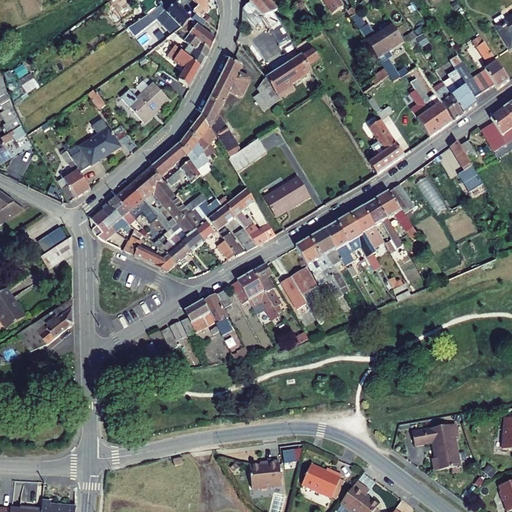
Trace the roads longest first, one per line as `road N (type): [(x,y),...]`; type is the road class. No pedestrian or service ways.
road 1 (residential): [(183,300),(359,198),(511,90)]
road 2 (residential): [(89,462),(312,426),(365,450),(446,511)]
road 3 (tertiary): [(230,0),(228,33),(181,121),(74,217)]
road 4 (tertiary): [(74,217),(85,246),(87,356)]
